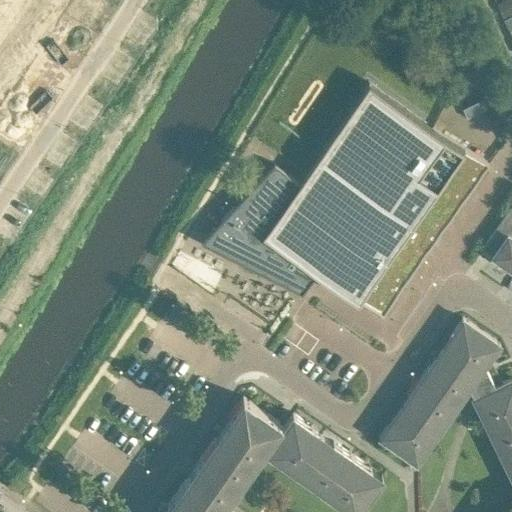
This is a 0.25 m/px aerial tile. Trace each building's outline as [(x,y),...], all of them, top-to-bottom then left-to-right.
[(511,0),(503,0),(497,3),(504,18),(511,14),(511,0)] [(296,183),(262,233),(317,270),(383,316),(419,264),(436,240),(472,188),(489,163),(416,112),(368,79),(353,101),(339,121),(304,172),(299,179),(296,183)] [(482,97),(462,108),(467,117),(487,107),(482,97)] [(221,219),(201,241),(242,262),(302,292),(317,270),(262,233),(296,183),(299,179),(274,162),(221,219)] [(511,202),(485,242),(495,249),(492,254),(499,260),(498,263),(497,263),(497,264),(511,270),(511,269),(511,202)] [(451,337),(443,348),(474,369),(484,354),(489,357),(500,342),(462,316),(454,327),(460,333),(455,339),(451,337)] [(379,319),(366,339),(380,348),(393,328),(379,319)] [(428,365),(421,376),(452,397),(465,379),(466,380),(474,369),(443,348),(436,359),(440,361),(435,368),(428,365)] [(478,393),(495,384),(484,363),(472,380),(478,393)] [(494,422),(511,412),(511,375),(495,384),(478,393),(484,405),(486,405),(494,422)] [(419,392),(416,395),(414,398),(410,395),(402,406),(432,428),(440,417),(439,416),(452,397),(421,376),(413,386),(419,392)] [(293,412),(284,424),(243,395),(235,407),(241,412),(236,419),(232,416),(217,437),(215,436),(196,462),(185,478),(217,500),(228,484),(229,483),(246,458),(247,459),(262,437),(271,443),(270,444),(271,445),(272,444),(290,457),(289,458),(311,473),(312,472),(349,498),(348,499),(360,507),(382,475),(381,474),(380,476),(369,469),(367,473),(360,468),(363,461),(342,446),(336,452),(330,447),(333,443),(311,427),(308,432),(301,427),(304,420),(293,412)] [(379,435),(411,458),(412,457),(411,456),(424,438),(425,439),(432,428),(402,406),(394,417),(398,420),(394,427),(387,424),(379,435)] [(504,446),(507,451),(510,458),(511,456),(511,412),(494,422),(505,445),(504,446)] [(208,511),(217,500),(185,478),(167,504),(169,505),(164,511),(208,511)]
